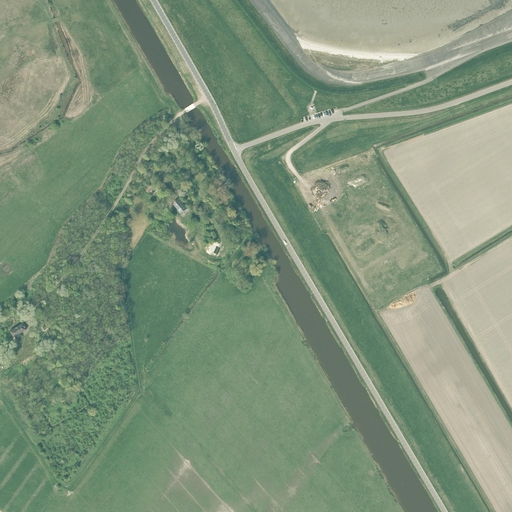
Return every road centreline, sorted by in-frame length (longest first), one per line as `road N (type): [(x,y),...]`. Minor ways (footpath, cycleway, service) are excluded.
road 1 (unclassified): [(444,511),(233,150)]
road 2 (unclassified): [(511,82),(424,111),(315,119),(233,150)]
road 3 (unclassified): [(233,150),(153,0)]
road 4 (track): [(207,96),(147,142),(120,195)]
